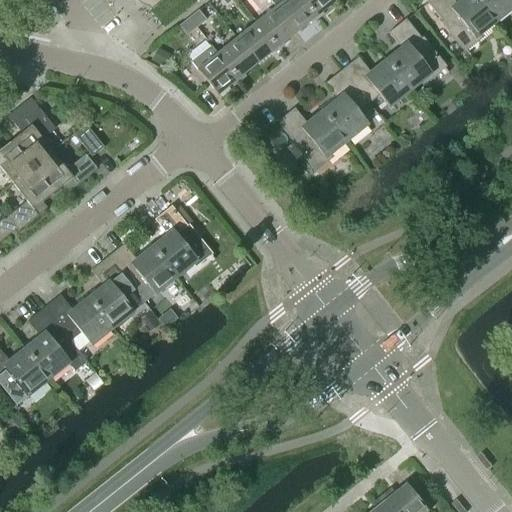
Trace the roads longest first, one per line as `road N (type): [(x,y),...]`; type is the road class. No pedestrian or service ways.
road 1 (residential): [(0,292),(165,158),(200,147)]
road 2 (residential): [(200,147),(386,0)]
road 3 (unclassified): [(200,147),(120,74),(0,47)]
road 4 (secondary): [(165,451),(292,416),(368,361)]
road 5 (secondary): [(328,311),(165,451)]
road 6 (unclassified): [(328,311),(200,147)]
road 7 (secondary): [(511,228),(386,266),(328,311)]
road 8 (tertiary): [(368,361),(491,511)]
road 9 (secondary): [(368,361),(511,244)]
